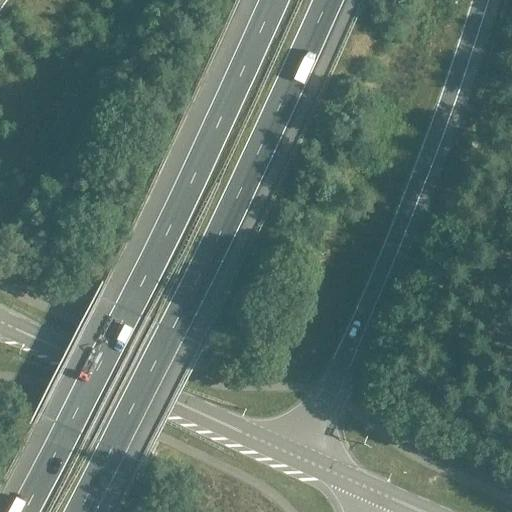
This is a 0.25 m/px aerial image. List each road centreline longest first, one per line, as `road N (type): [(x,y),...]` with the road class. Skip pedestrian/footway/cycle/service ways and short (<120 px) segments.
road 1 (motorway): [(272,0),(21,511)]
road 2 (motorway): [(78,511),(328,0)]
road 3 (motorway): [(293,456),(386,258),(480,0)]
road 4 (primary): [(293,456),(0,322)]
